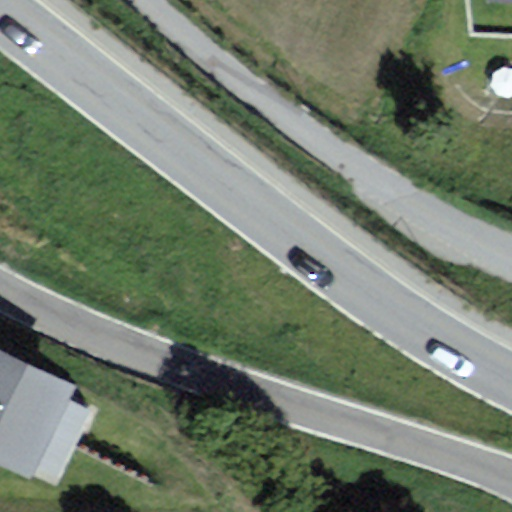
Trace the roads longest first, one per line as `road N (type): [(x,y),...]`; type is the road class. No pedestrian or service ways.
road 1 (secondary): [(0,9),(350,281),(511,380)]
road 2 (tertiary): [(0,289),(257,393),(511,476)]
road 3 (residential): [(149,0),(281,112),(428,219),(511,261)]
